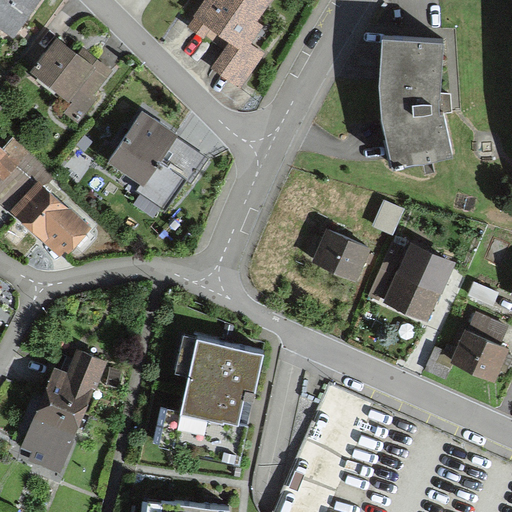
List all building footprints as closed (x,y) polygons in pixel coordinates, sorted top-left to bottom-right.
[(0,0),(0,29),(13,39),(41,0),(0,0)] [(273,0),(204,0),(193,16),(194,17),(187,27),(204,39),(206,36),(212,29),(230,42),(225,50),(212,68),(241,89),(266,54),(252,44),(264,26),(258,22),(273,0)] [(212,29),(206,36),(225,50),(230,42),(212,29)] [(78,54),(56,37),(30,71),(69,101),(95,67),(93,65),(85,59),(78,54)] [(393,170),(453,157),(445,116),(441,115),(440,104),(441,93),(444,43),(382,39),(380,85),(383,119),(393,170)] [(93,65),(97,59),(83,48),(78,54),(85,59),(93,65)] [(97,59),(93,65),(95,67),(69,101),(72,103),(64,113),(78,124),(97,99),(93,96),(113,70),(97,59)] [(451,94),(441,93),(440,104),(441,115),(445,116),(445,113),(453,113),(451,94)] [(178,136),(142,111),(107,162),(141,185),(143,187),(160,163),(177,137),(178,136)] [(93,142),(85,135),(76,145),(85,152),(93,142)] [(30,153),(13,137),(2,149),(6,153),(4,156),(17,168),(30,153)] [(209,159),(177,137),(160,163),(187,181),(192,184),(209,159)] [(2,149),(0,146),(0,204),(26,176),(17,168),(4,156),(6,153),(2,149)] [(30,153),(17,168),(26,176),(35,184),(38,181),(45,188),(56,177),(30,153)] [(161,208),(166,211),(187,181),(160,163),(143,187),(141,185),(137,191),(140,194),(161,208)] [(0,204),(10,212),(35,184),(26,176),(0,204)] [(38,181),(35,184),(10,212),(37,237),(60,257),(65,252),(68,255),(91,228),(70,209),(68,208),(45,188),(38,181)] [(154,218),(161,208),(140,194),(133,205),(154,218)] [(405,209),(384,200),(372,227),(393,236),(405,209)] [(312,262),(356,282),(364,266),(371,250),(327,230),(312,262)] [(368,296),(428,323),(441,293),(455,262),(410,242),(407,250),(391,244),(368,296)] [(476,312),(468,331),(501,346),(510,326),(476,312)] [(468,331),(466,330),(451,363),(495,383),(505,360),(510,350),(501,346),(468,331)] [(264,355),(184,336),(176,373),(189,376),(182,412),(167,409),(159,447),(173,450),(172,451),(240,466),(248,427),(239,425),(242,409),(244,400),(253,402),(264,355)] [(107,361),(78,349),(68,373),(55,367),(34,416),(76,433),(107,361)] [(76,433),(34,416),(21,448),(31,453),(28,461),(60,474),(75,439),(74,438),(76,433)] [(229,511),(229,510),(147,502),(145,511),(229,511)]
